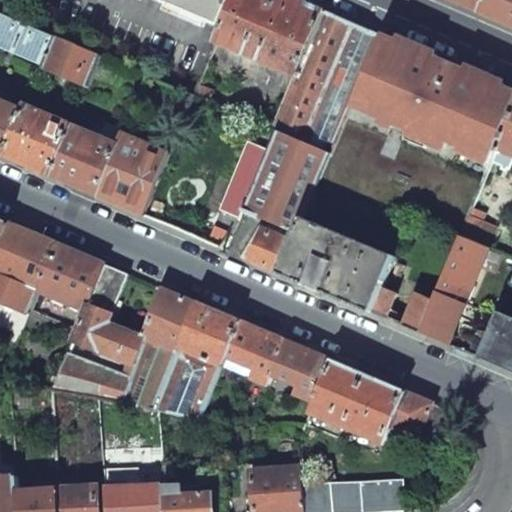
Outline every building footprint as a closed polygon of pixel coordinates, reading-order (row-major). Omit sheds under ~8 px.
[(159,0),(224,28),(236,0),(159,0)] [(298,0),(236,0),(219,42),(299,77),(326,12),(298,0)] [(448,0),(482,14),(487,0),(448,0)] [(511,0),(487,0),(482,14),(511,27),(511,0)] [(355,105),(383,37),(344,20),(326,12),(299,77),(276,131),(278,132),(333,156),(355,105)] [(57,38),(2,14),(0,18),(0,46),(45,66),(57,38)] [(355,105),(492,165),(494,162),(511,119),(511,93),(438,61),(383,37),(355,105)] [(104,57),(57,38),(45,66),(45,67),(91,88),(104,57)] [(214,92),(200,86),(196,97),(210,103),(214,92)] [(0,154),(6,157),(26,111),(1,100),(4,93),(0,91),(0,154)] [(323,181),(414,220),(461,240),(462,238),(475,208),(492,165),(355,105),(333,156),(323,181)] [(74,126),(28,106),(26,111),(6,157),(29,167),(53,177),(74,126)] [(511,119),(494,162),(510,169),(511,165),(511,119)] [(120,146),(74,126),(53,177),(74,186),(99,197),(120,146)] [(276,131),(272,130),(269,137),(275,139),(278,132),(276,131)] [(245,211),(278,225),(277,230),(269,226),(253,262),(283,275),(306,220),(323,181),(333,156),(278,132),(275,139),(270,152),(245,211)] [(171,154),(125,135),(120,146),(99,197),(113,203),(145,216),(171,154)] [(245,211),(270,152),(250,144),(222,211),(242,219),(245,211)] [(487,213),(475,208),(462,238),(489,250),(498,228),(483,221),(487,213)] [(0,219),(0,250),(11,224),(0,219)] [(398,259),(306,220),(283,275),(329,295),(374,314),(384,291),(398,259)] [(269,226),(262,223),(247,260),(253,262),(269,226)] [(50,240),(11,224),(0,250),(0,324),(23,335),(42,291),(62,245),(50,240)] [(228,252),(235,234),(220,227),(212,245),(223,250),(228,252)] [(449,345),(491,251),(489,250),(462,238),(461,240),(435,302),(422,334),(449,345)] [(96,260),(62,245),(42,291),(89,312),(108,265),(96,260)] [(131,275),(108,265),(89,312),(77,342),(140,367),(151,340),(146,338),(110,325),(131,275)] [(199,304),(166,290),(146,338),(151,340),(140,367),(133,381),(71,357),(56,393),(155,410),(199,304)] [(398,297),(384,291),(374,314),(389,320),(398,297)] [(435,302),(419,296),(406,327),(422,334),(435,302)] [(217,384),(224,369),(225,366),(229,356),(244,323),(208,308),(199,304),(155,410),(162,411),(202,419),(217,384)] [(511,318),(501,314),(482,359),(511,372),(511,318)] [(256,328),(244,323),(229,356),(276,376),(290,343),(256,328)] [(299,347),(290,343),(276,376),(302,387),(299,396),(318,403),(335,362),(299,347)] [(276,376),(229,356),(225,366),(271,386),(276,376)] [(10,365),(0,361),(0,381),(3,382),(10,365)] [(372,378),(335,362),(318,403),(314,413),(385,445),(392,429),(407,393),(372,378)] [(230,372),(224,369),(217,384),(224,387),(230,372)] [(435,405),(407,393),(392,429),(421,440),(435,405)] [(449,412),(435,405),(421,440),(447,453),(461,422),(449,412)] [(303,467),(253,471),(256,511),(307,511),(305,486),(303,467)] [(0,511),(20,511),(19,493),(19,479),(0,479),(0,511)] [(407,511),(407,481),(305,486),(307,511),(407,511)] [(201,485),(165,486),(166,511),(216,511),(215,494),(201,495),(202,491),(201,485)] [(166,511),(165,486),(107,489),(107,511),(134,511),(142,511),(141,511),(166,511)] [(60,490),(60,511),(102,511),(101,487),(60,490)] [(60,511),(60,490),(19,493),(20,511),(60,511)]
